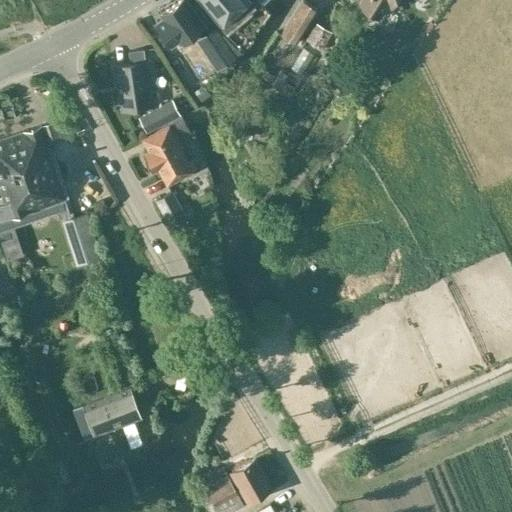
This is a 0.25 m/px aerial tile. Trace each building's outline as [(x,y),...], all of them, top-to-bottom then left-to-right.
[(162,18),(155,22),(169,42),(176,38),(177,39),(202,22),(201,21),(186,0),(180,0),(159,15),(162,18)] [(251,3),(248,0),(198,0),(222,27),(219,30),(225,37),(241,23),(235,16),(251,3)] [(296,44),(317,9),(298,0),(278,34),(296,44)] [(390,8),(395,0),(361,0),(359,5),(378,17),(385,5),(390,8)] [(316,23),(306,39),(322,48),(331,32),(316,23)] [(234,56),(214,27),(196,39),(217,68),(234,56)] [(123,109),(151,105),(143,50),(128,52),(130,64),(114,66),(117,84),(119,83),(123,109)] [(51,95),(43,98),(47,107),(55,104),(51,95)] [(48,107),(51,116),(60,113),(58,104),(48,107)] [(166,184),(196,168),(191,157),(187,159),(172,133),(179,129),(183,137),(191,133),(182,117),(142,138),(148,150),(144,153),(153,170),(158,168),(166,184)] [(41,126),(0,139),(0,181),(55,162),(50,142),(70,135),(64,118),(41,126)] [(0,199),(0,219),(9,216),(9,217),(67,197),(55,162),(0,181),(0,183),(5,198),(0,199)] [(156,199),(170,225),(185,217),(171,192),(156,199)] [(86,213),(63,220),(70,241),(76,263),(100,256),(87,212),(86,213)] [(140,417),(129,387),(73,408),(85,438),(140,417)] [(248,501),(271,488),(255,458),(230,472),(238,487),(240,486),(248,501)] [(226,511),(242,503),(227,474),(223,467),(205,476),(209,484),(204,486),(196,490),(204,507),(212,502),(217,511),(226,511)]
